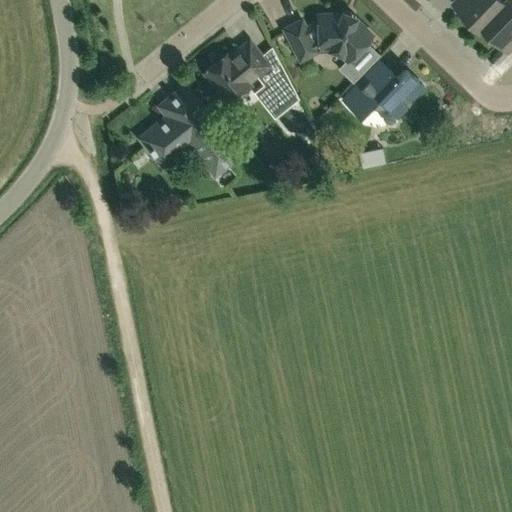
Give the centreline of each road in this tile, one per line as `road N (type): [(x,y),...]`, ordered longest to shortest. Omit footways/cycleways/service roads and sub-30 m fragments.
road 1 (track): [(163,511),(103,213),(93,186),(53,139)]
road 2 (unclassified): [(0,211),(22,189),(65,107),(70,76),(59,0)]
road 3 (residential): [(386,0),(478,88),(511,94)]
